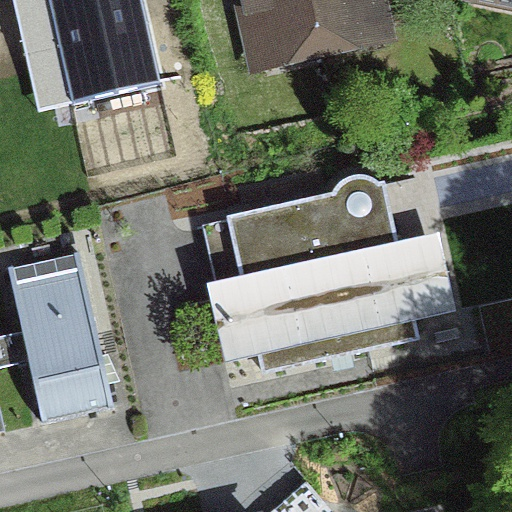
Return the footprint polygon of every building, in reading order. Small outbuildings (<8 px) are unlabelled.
[(160,84),(141,0),(50,0),(73,103),(160,84)] [(238,0),(250,50),(313,36),(304,0),(238,0)] [(304,0),(313,36),(377,22),(371,0),(304,0)] [(393,262),(375,187),(370,188),(364,184),(358,181),(347,181),(335,187),(328,198),(224,221),(239,287),(212,294),(226,357),(253,351),(259,375),(412,340),(404,307),(395,310),(384,264),(393,262)] [(103,410),(108,409),(74,255),(3,270),(37,424),(42,423),(42,421),(102,407),(103,410)]
